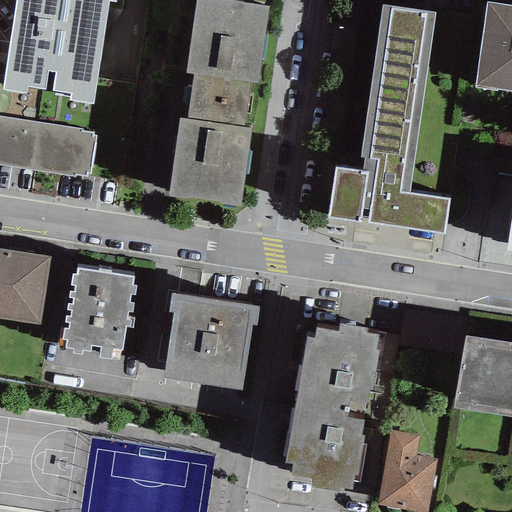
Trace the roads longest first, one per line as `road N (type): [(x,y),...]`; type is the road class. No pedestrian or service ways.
road 1 (residential): [(0,214),(284,257)]
road 2 (residential): [(284,257),(324,0)]
road 3 (residential): [(284,257),(511,294)]
